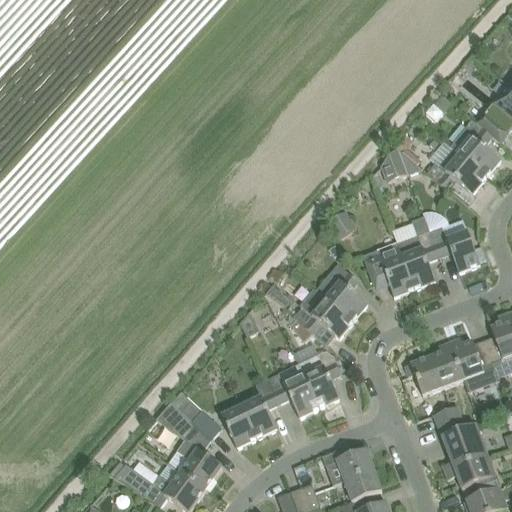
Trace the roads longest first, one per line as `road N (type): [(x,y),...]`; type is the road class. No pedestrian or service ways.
road 1 (residential): [(58,511),(509,0)]
road 2 (residential): [(511,291),(382,346),(378,365),(394,424)]
road 3 (residential): [(225,511),(249,483),(285,461),(394,424)]
